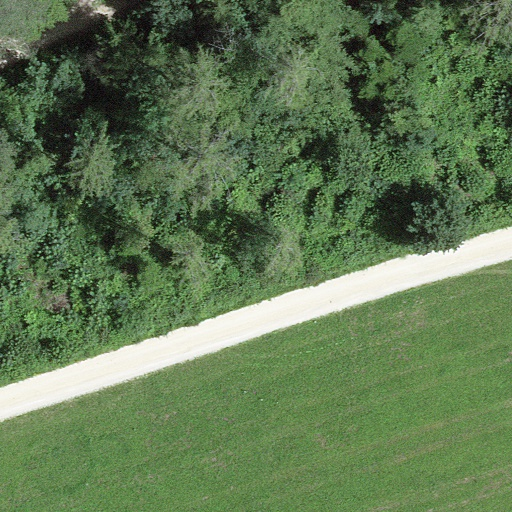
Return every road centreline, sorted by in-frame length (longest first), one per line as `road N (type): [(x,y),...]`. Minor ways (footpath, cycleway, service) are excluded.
road 1 (unclassified): [(511,242),(0,411)]
road 2 (track): [(124,0),(0,58)]
